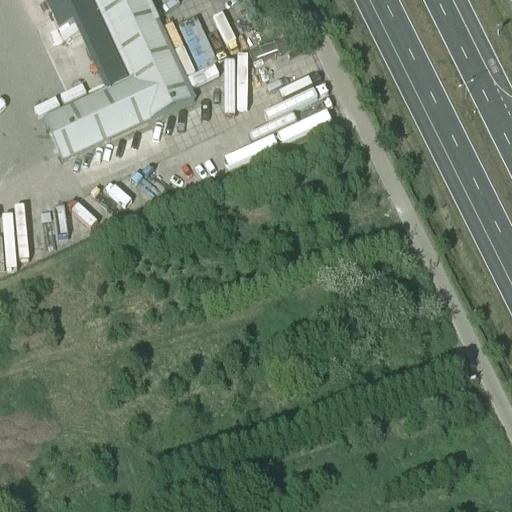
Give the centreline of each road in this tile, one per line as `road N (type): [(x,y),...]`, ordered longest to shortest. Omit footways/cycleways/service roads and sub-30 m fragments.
road 1 (primary): [(377,0),(511,273)]
road 2 (primary): [(511,147),(438,0)]
